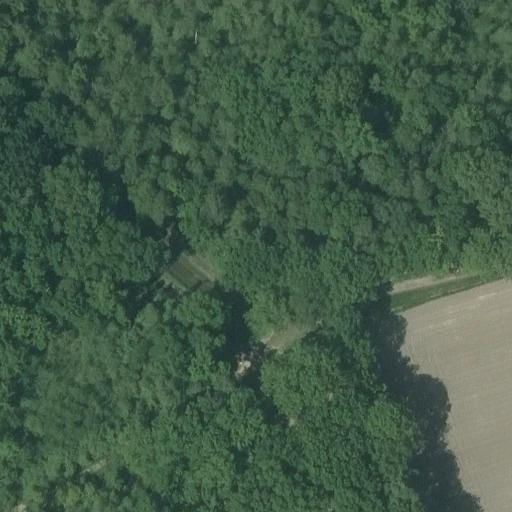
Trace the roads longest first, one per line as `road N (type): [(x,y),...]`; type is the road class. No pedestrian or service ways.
road 1 (track): [(0,140),(203,318),(244,372)]
road 2 (track): [(511,257),(266,341),(244,372)]
road 3 (track): [(287,511),(244,372)]
